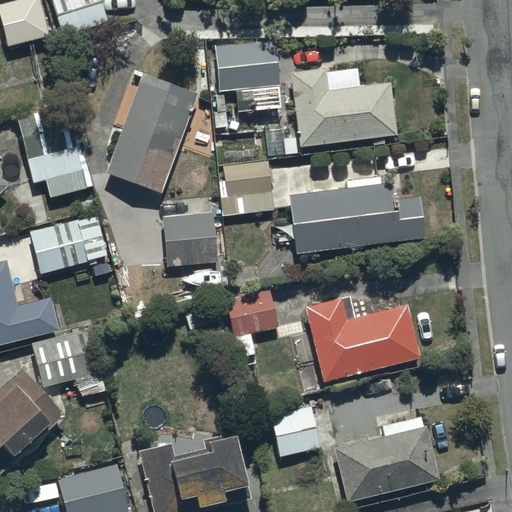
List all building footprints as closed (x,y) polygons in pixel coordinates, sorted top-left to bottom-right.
[(22,0),(0,5),(0,44),(1,49),(43,39),(42,37),(47,36),(38,0),(22,0)] [(99,0),(45,0),(57,39),(107,24),(99,0)] [(207,48),(213,93),(228,91),(230,101),(237,100),(236,91),(274,86),(268,40),(207,48)] [(321,70),(283,75),(291,137),(280,139),(279,129),(261,131),(265,158),(292,154),(291,150),(382,138),(383,142),(394,141),(393,133),(389,133),(383,83),(323,91),(321,70)] [(189,93),(135,74),(99,174),(153,194),(189,93)] [(87,186),(78,147),(65,150),(55,108),(10,119),(26,184),(39,180),(43,197),(87,186)] [(211,168),(217,217),(267,211),(262,162),(211,168)] [(417,234),(413,197),(409,197),(408,193),(392,194),(391,188),(386,188),(385,182),(280,195),(288,254),(415,240),(414,235),(417,234)] [(154,217),(159,269),(213,265),(209,213),(154,217)] [(83,262),(84,267),(91,265),(90,259),(103,256),(92,216),(71,222),(70,218),(23,231),(35,275),(83,262)] [(6,288),(0,261),(0,345),(52,333),(44,299),(27,303),(23,287),(16,289),(15,286),(6,288)] [(266,289),(219,299),(230,358),(248,354),(244,335),(273,329),(266,289)] [(334,299),(298,308),(316,382),(413,358),(401,306),(339,321),(334,299)] [(85,331),(25,344),(35,387),(71,379),(75,397),(100,391),(97,380),(116,375),(112,358),(92,362),(85,331)] [(16,369),(0,382),(0,486),(12,476),(3,467),(59,418),(16,369)] [(265,417),(274,457),(315,448),(305,407),(265,417)] [(332,472),(340,502),(432,480),(417,416),(374,426),(377,437),(321,450),(327,473),(332,472)] [(195,511),(243,502),(228,431),(191,439),(193,453),(168,458),(165,443),(133,450),(146,511),(195,511)] [(119,511),(125,511),(114,464),(55,479),(63,511),(119,511)]
